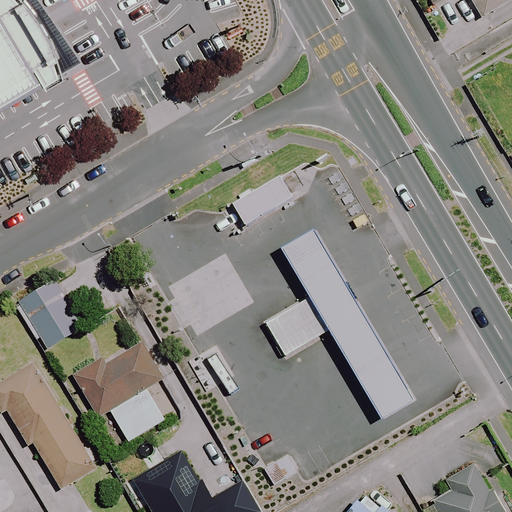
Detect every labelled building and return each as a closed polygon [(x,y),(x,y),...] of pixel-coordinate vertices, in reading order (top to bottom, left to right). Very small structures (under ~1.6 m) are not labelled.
[(0,0),(0,100),(60,67),(22,0),(0,0)] [(511,0),(470,0),(482,20),(511,2),(511,0)] [(285,172),(238,200),(245,210),(252,221),(298,194),(291,183),(286,174),(285,172)] [(322,224),(289,243),(378,395),(389,414),(423,394),(414,379),(322,224)] [(85,329),(56,281),(18,304),(47,352),(85,329)] [(337,326),(316,293),(271,320),(290,353),(337,326)] [(163,382),(143,346),(107,366),(103,360),(75,376),(99,419),(111,412),(129,443),(166,422),(148,391),(163,382)] [(97,470),(33,366),(0,386),(0,408),(4,415),(8,412),(29,447),(34,444),(63,491),(97,470)] [(173,444),(165,430),(136,447),(144,461),(173,444)] [(183,453),(136,481),(143,492),(132,498),(139,511),(152,511),(258,511),(242,484),(212,502),(183,453)] [(299,474),(289,455),(264,469),(274,487),(299,474)] [(511,511),(511,489),(503,473),(445,505),(448,511),(511,511)]
